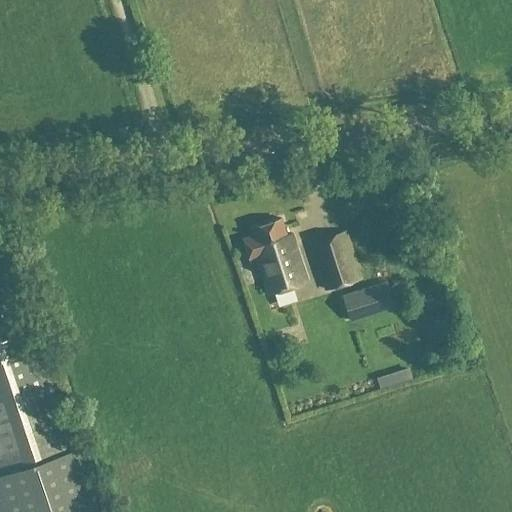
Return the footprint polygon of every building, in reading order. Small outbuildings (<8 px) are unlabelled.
[(286,236),(280,219),(251,230),(253,238),(242,242),(248,260),(255,258),(268,296),(306,283),(290,234),(286,236)] [(343,232),(338,234),(310,243),(325,290),(359,279),(343,232)] [(388,282),(339,298),(347,322),(396,307),(388,282)] [(92,511),(50,385),(16,284),(0,289),(0,504),(2,511),(92,511)] [(378,390),(402,382),(399,373),(375,381),(378,390)]
